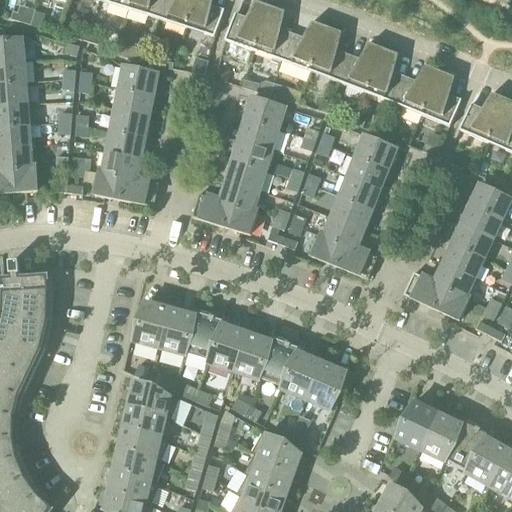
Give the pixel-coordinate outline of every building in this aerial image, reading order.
[(101,0),(100,2),(129,11),(132,0),(101,0)] [(132,0),(129,11),(158,20),(163,0),(132,0)] [(163,0),(158,20),(186,29),(194,0),(163,0)] [(194,0),(186,29),(215,39),(224,11),(223,11),(222,15),(211,11),(213,0),(194,0)] [(235,15),(226,42),(254,53),(270,8),(255,3),(245,23),(235,19),(236,15),(235,15)] [(11,21),(31,27),(35,13),(36,11),(20,7),(18,14),(13,13),(11,21)] [(254,53),(283,63),(291,39),(280,35),(285,13),(270,8),(254,53)] [(35,13),(31,27),(41,30),(45,16),(35,13)] [(302,43),(291,39),(283,63),(311,73),(327,29),(312,23),(302,43)] [(311,73),(339,84),(348,60),(337,56),(342,34),(327,29),(311,73)] [(72,39),(89,44),(91,36),(75,31),(72,39)] [(102,39),(91,36),(89,44),(100,47),(102,39)] [(0,65),(24,63),(22,41),(0,42),(0,65)] [(67,45),(64,55),(76,58),(79,48),(67,45)] [(358,64),(348,60),(339,84),(367,94),(384,50),(369,45),(358,64)] [(143,65),(146,51),(130,47),(126,62),(143,65)] [(367,94),(395,106),(404,82),(393,78),(398,56),(384,50),(367,94)] [(208,63),(196,60),(192,74),(205,77),(208,63)] [(0,86),(25,85),(24,63),(0,65),(0,86)] [(395,106),(423,117),(440,73),(425,67),(414,86),(404,82),(395,106)] [(122,68),(118,90),(153,98),(154,92),(155,92),(159,75),(122,68)] [(230,73),(219,69),(215,81),(227,84),(230,73)] [(63,71),(62,82),(74,82),(75,72),(63,71)] [(80,73),(79,83),(91,84),(92,74),(80,73)] [(462,101),(460,101),(459,105),(449,101),(455,79),(440,73),(423,117),(450,128),(462,101)] [(258,94),(260,86),(258,85),(244,81),(242,89),(258,94)] [(62,82),(62,91),(74,92),(74,82),(62,82)] [(90,94),(91,84),(79,83),(78,93),(90,94)] [(0,108),(27,106),(25,85),(0,86),(0,108)] [(273,90),(271,98),(286,102),(288,95),(290,90),(275,85),(273,90)] [(118,90),(114,112),(150,119),(153,103),(152,103),(153,98),(118,90)] [(471,105),(460,132),(488,144),(507,101),(492,95),(481,114),(471,110),(473,106),(471,105)] [(248,116),(246,122),(278,131),(285,110),(252,99),(247,116),(248,116)] [(327,116),(331,104),(322,101),(318,112),(327,116)] [(488,144),(511,154),(511,103),(507,101),(488,144)] [(0,130),(29,128),(27,106),(0,108),(0,130)] [(114,112),(109,133),(145,140),(146,134),(147,134),(150,119),(114,112)] [(60,115),(59,124),(71,125),(72,116),(60,115)] [(76,117),(76,127),(88,129),(89,118),(76,117)] [(358,118),(355,126),(362,129),(366,121),(358,118)] [(272,152),(278,131),(246,122),(244,127),(243,127),(238,142),(272,152)] [(59,124),(58,135),(70,136),(71,125),(59,124)] [(87,138),(88,129),(76,127),(75,137),(87,138)] [(0,151),(30,149),(29,128),(0,130),(0,151)] [(305,138),(316,142),(319,133),(308,130),(305,138)] [(144,146),(145,140),(109,133),(105,154),(142,161),(145,146),(144,146)] [(323,135),(320,144),(332,148),(335,139),(328,136),(324,135),(323,135)] [(312,152),(316,142),(305,138),(301,149),(312,152)] [(365,138),(356,159),(388,171),(390,166),(391,167),(397,151),(365,138)] [(235,157),(233,163),(265,173),(272,152),(238,142),(234,157),(235,157)] [(328,158),(332,148),(320,144),(317,154),(328,158)] [(422,153),(430,156),(437,159),(441,151),(425,145),(422,153)] [(0,173),(32,171),(32,169),(30,149),(0,151),(0,173)] [(101,175),(129,181),(136,182),(137,181),(137,176),(139,177),(142,161),(105,154),(101,174),(101,175)] [(447,163),(461,170),(462,170),(466,161),(450,154),(447,163)] [(69,159),(56,158),(56,169),(68,170),(69,159)] [(73,159),(72,169),(84,171),(85,160),(73,159)] [(385,177),(388,171),(356,159),(348,179),(381,192),(387,177),(385,177)] [(265,173),(233,163),(232,168),(230,168),(226,183),(259,193),(265,173)] [(37,169),(32,169),(32,171),(0,173),(0,196),(38,193),(37,169)] [(84,178),(84,171),(72,169),(72,177),(84,178)] [(293,170),(290,180),(302,183),(305,174),(293,170)] [(94,197),(124,203),(129,181),(101,175),(101,174),(99,173),(94,197)] [(487,181),(501,188),(504,181),(490,174),(487,181)] [(309,176),(306,185),(317,189),(321,180),(309,176)] [(66,195),(67,180),(55,179),(54,194),(66,195)] [(375,207),(381,192),(348,179),(340,199),(372,212),(374,206),(375,207)] [(298,193),(302,183),(290,180),(287,189),(298,193)] [(159,185),(137,181),(136,182),(129,181),(124,203),(154,209),(159,185)] [(511,184),(504,181),(501,188),(511,193),(511,184)] [(221,204),(228,206),(253,214),(253,213),(259,193),(226,183),(221,198),(222,199),(221,203),(221,204)] [(314,199),(317,189),(306,185),(302,195),(314,199)] [(471,207),(501,222),(511,201),(479,186),(472,202),(473,202),(471,207)] [(70,196),(82,197),(83,188),(71,187),(70,196)] [(192,219),(221,228),(228,206),(221,204),(221,203),(199,196),(192,219)] [(369,217),(372,212),(340,199),(332,219),(365,232),(371,218),(369,217)] [(253,214),(228,206),(221,228),(251,237),(258,214),(253,213),(253,214)] [(461,227),(492,241),(501,222),(471,207),(468,213),(467,212),(461,227)] [(279,211),(276,219),(287,224),(291,215),(279,211)] [(295,216),(292,225),(303,230),(306,220),(295,216)] [(276,219),(273,228),(285,232),(287,224),(276,219)] [(324,239),(348,249),(356,252),(356,250),(358,246),(359,247),(365,232),(332,219),(325,238),(324,239)] [(300,237),(303,230),(292,225),(289,233),(300,237)] [(483,261),(492,241),(461,227),(454,241),(455,241),(453,247),(483,261)] [(268,242),(279,246),(282,238),(271,234),(268,242)] [(312,259),(340,270),(348,249),(324,239),(325,238),(320,236),(312,259)] [(284,248),(295,252),(298,243),(287,240),(284,248)] [(474,280),(483,261),(453,247),(450,252),(449,251),(442,266),(474,280)] [(356,252),(348,249),(340,270),(368,281),(377,259),(356,250),(356,252)] [(0,511),(52,511),(53,511),(37,496),(25,479),(17,460),(14,440),(14,419),(19,399),(41,353),(48,323),(49,293),(48,285),(20,287),(19,276),(20,276),(19,264),(9,264),(10,277),(11,277),(12,288),(2,289),(3,296),(3,317),(0,327),(0,511)] [(435,285),(442,289),(465,300),(466,299),(474,280),(442,266),(436,280),(437,281),(435,284),(435,285)] [(511,286),(511,273),(506,271),(502,281),(511,286)] [(435,285),(435,284),(414,275),(404,297),(432,310),(442,289),(435,285)] [(442,289),(432,310),(460,322),(470,301),(466,299),(465,300),(442,289)] [(491,301),(487,309),(498,314),(502,307),(491,301)] [(144,306),(133,343),(160,351),(170,312),(155,308),(154,309),(144,306)] [(494,323),(498,314),(487,309),(483,317),(494,323)] [(511,311),(506,309),(502,316),(511,321),(511,311)] [(196,319),(192,318),(170,312),(160,351),(187,358),(187,355),(186,355),(196,319)] [(186,355),(187,355),(208,362),(210,362),(222,328),(226,330),(228,324),(224,322),(215,320),(215,319),(211,318),(197,314),(193,313),(192,318),(196,319),(186,355)] [(511,321),(502,316),(498,325),(509,330),(511,323),(511,321)] [(476,331),(487,336),(490,329),(480,324),(476,331)] [(210,362),(208,362),(208,364),(234,373),(247,336),(232,331),(231,332),(226,330),(222,328),(210,362)] [(491,338),(502,344),(505,337),(494,331),(491,338)] [(272,346),(268,344),(262,342),(263,341),(247,336),(234,373),(260,383),(261,380),(260,380),(272,346)] [(270,339),(268,344),(272,346),(260,380),(261,380),(282,388),(284,389),(297,356),(301,358),(304,352),(291,347),(291,346),(287,345),(274,340),(270,339)] [(284,389),(282,388),(281,391),(306,402),(322,365),(307,359),(306,360),(301,358),(297,356),(284,389)] [(322,365),(306,402),(332,413),(347,377),(337,373),(337,372),(322,365)] [(134,377),(149,384),(154,373),(139,366),(134,377)] [(169,379),(154,373),(149,384),(164,390),(169,379)] [(135,383),(130,405),(170,422),(171,421),(179,401),(135,383)] [(182,398),(194,403),(198,391),(187,387),(182,398)] [(198,391),(194,403),(208,409),(213,398),(198,391)] [(232,411),(245,419),(251,408),(238,400),(232,411)] [(130,405),(125,427),(165,444),(166,443),(174,422),(171,421),(170,422),(130,405)] [(421,452),(438,416),(423,409),(423,410),(413,405),(396,440),(421,452)] [(251,408),(245,419),(256,425),(262,414),(251,408)] [(207,413),(204,424),(215,428),(217,423),(219,418),(207,413)] [(453,423),(438,416),(421,452),(446,464),(447,462),(446,461),(462,429),(458,427),(453,424),(453,423)] [(446,461),(447,462),(467,472),(468,473),(486,441),(490,443),(493,438),(481,432),(481,431),(477,429),(477,430),(465,423),(461,421),(458,427),(462,429),(446,461)] [(204,424),(201,436),(212,439),(215,428),(204,424)] [(274,434),(287,442),(293,432),(279,424),(274,434)] [(221,425),(217,437),(229,440),(232,428),(221,425)] [(169,444),(166,443),(165,444),(125,427),(120,448),(161,465),(161,464),(169,444)] [(293,432),(287,442),(301,450),(307,439),(293,432)] [(255,455),(293,477),(301,455),(263,434),(251,455),(255,457),(255,455)] [(209,451),(212,439),(201,436),(197,447),(209,451)] [(225,451),(229,440),(217,437),(214,448),(225,451)] [(466,474),(490,488),(510,454),(495,446),(490,443),(486,441),(468,473),(467,472),(466,474)] [(164,465),(161,464),(161,465),(120,448),(116,470),(156,486),(156,485),(164,465)] [(511,500),(511,455),(510,454),(490,488),(511,500)] [(244,475),(247,477),(248,476),(286,498),(293,477),(255,455),(255,457),(244,475)] [(200,481),(203,470),(192,467),(189,478),(200,481)] [(209,467),(205,480),(216,483),(220,471),(209,467)] [(396,468),(388,478),(405,490),(412,480),(396,468)] [(160,487),(156,485),(156,486),(116,470),(111,491),(151,508),(151,507),(160,487)] [(267,511),(280,511),(286,498),(248,476),(247,477),(237,496),(240,498),(241,497),(267,511)] [(197,493),(200,481),(189,478),(185,490),(197,493)] [(213,494),(216,483),(205,480),(202,490),(213,494)] [(422,488),(412,480),(405,490),(414,497),(422,488)] [(425,511),(392,486),(381,507),(388,511),(425,511)] [(153,511),(155,508),(151,507),(151,508),(111,491),(106,511),(153,511)] [(232,511),(267,511),(241,497),(240,498),(232,511)] [(430,509),(433,511),(443,511),(447,507),(437,500),(430,509)] [(196,510),(196,511),(200,511),(208,511),(210,504),(199,501),(196,510)]
